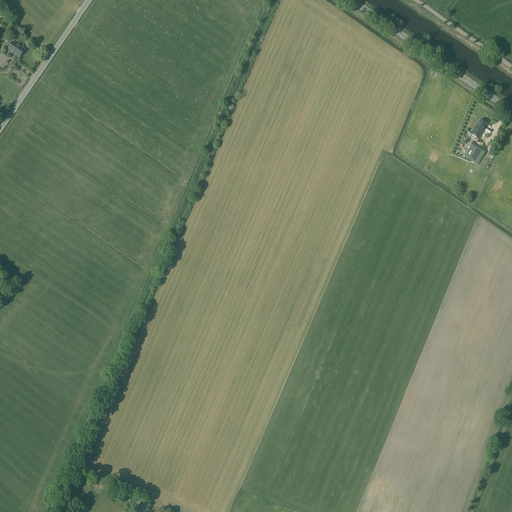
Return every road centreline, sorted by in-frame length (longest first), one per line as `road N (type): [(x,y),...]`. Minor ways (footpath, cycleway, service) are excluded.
road 1 (secondary): [(511,111),(350,0)]
road 2 (unclassified): [(0,129),(89,0)]
